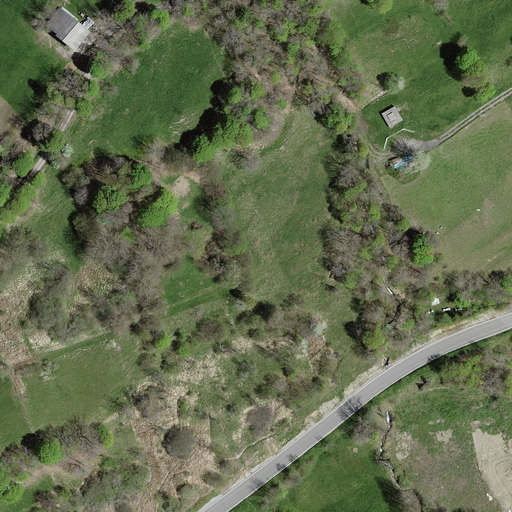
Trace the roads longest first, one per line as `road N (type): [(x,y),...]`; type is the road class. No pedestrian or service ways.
road 1 (tertiary): [(511,319),(404,366),(213,511)]
road 2 (track): [(0,223),(35,179),(110,40),(174,0)]
road 3 (track): [(405,144),(435,142),(511,91)]
